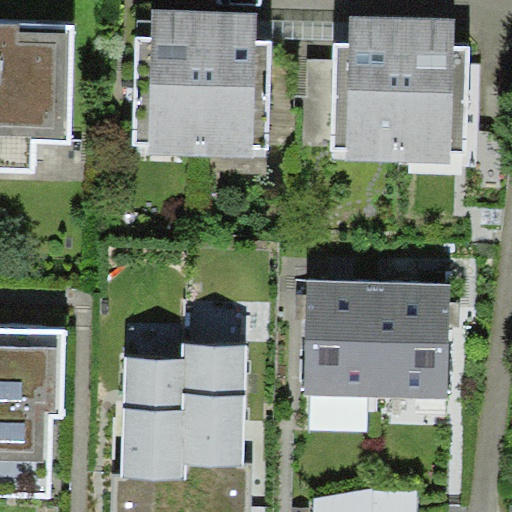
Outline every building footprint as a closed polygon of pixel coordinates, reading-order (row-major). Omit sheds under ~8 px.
[(267,19),(129,15),(125,152),(263,156),(267,19)] [(473,25),(331,21),(327,162),(468,166),(473,25)] [(80,26),(0,22),(0,180),(37,181),(39,143),(75,144),(80,26)] [(49,323),(0,323),(0,465),(51,465),(49,323)] [(182,360),(127,357),(122,474),(113,474),(111,511),(247,511),(249,464),(242,464),(247,345),(183,342),(182,360)]
